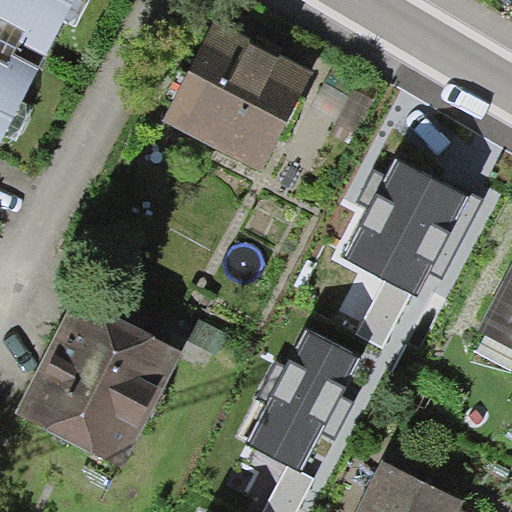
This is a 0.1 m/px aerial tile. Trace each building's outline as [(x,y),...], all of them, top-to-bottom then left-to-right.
[(0,0),(0,152),(77,0),(0,0)] [(270,50),(301,69),(319,40),(287,21),(270,50)] [(166,129),(260,180),(314,81),(220,30),(166,129)] [(313,312),(387,343),(453,185),(379,155),(313,312)] [(511,352),(511,272),(482,339),(511,352)] [(12,428),(112,479),(171,366),(70,314),(12,428)] [(364,511),(456,511),(459,507),(383,472),(364,511)]
